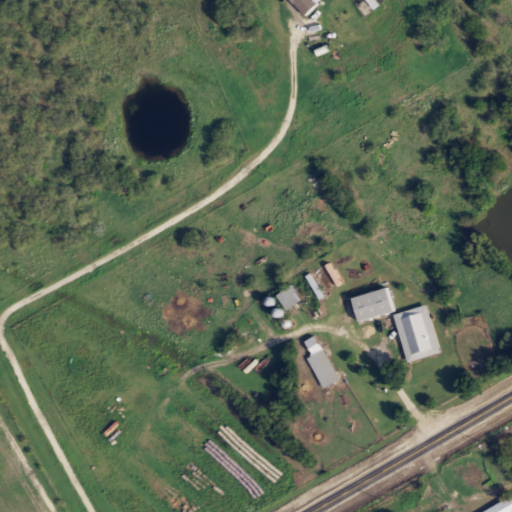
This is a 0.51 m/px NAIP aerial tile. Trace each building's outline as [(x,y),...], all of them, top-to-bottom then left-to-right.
[(292,0),(308,17),(321,5),(316,0),(292,0)] [(283,311),(273,295),(289,285),(299,301),(283,311)] [(347,298),(386,287),(393,311),(354,322),(347,298)] [(436,354),(403,362),(391,314),(425,306),(436,354)] [(306,358),(310,356),(303,341),(315,336),(336,381),(320,388),(306,358)] [(480,511),(511,493),(511,511),(480,511)]
